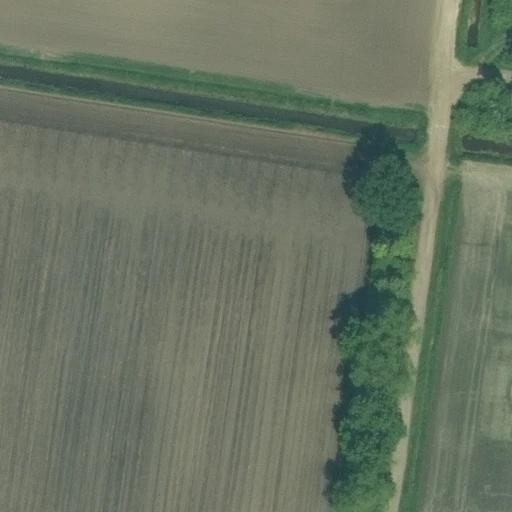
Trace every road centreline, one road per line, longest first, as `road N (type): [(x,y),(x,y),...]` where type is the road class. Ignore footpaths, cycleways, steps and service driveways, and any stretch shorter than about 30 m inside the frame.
road 1 (track): [(396,511),(453,90),(479,74),(511,75)]
road 2 (track): [(0,45),(449,112)]
